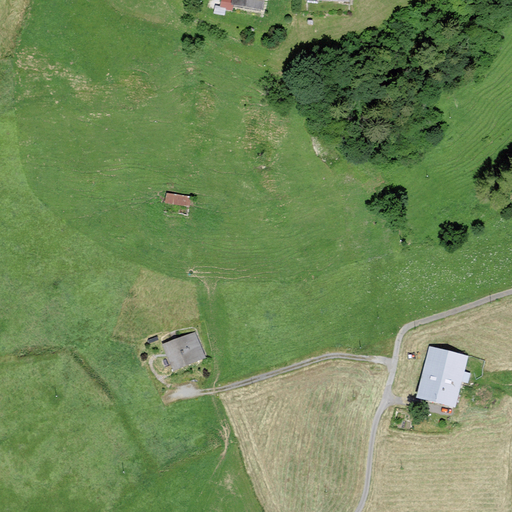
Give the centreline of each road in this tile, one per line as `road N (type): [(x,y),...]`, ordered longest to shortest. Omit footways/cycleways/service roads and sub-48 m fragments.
road 1 (residential): [(357,511),(403,329),(511,291)]
road 2 (track): [(172,395),(331,355),(394,365)]
